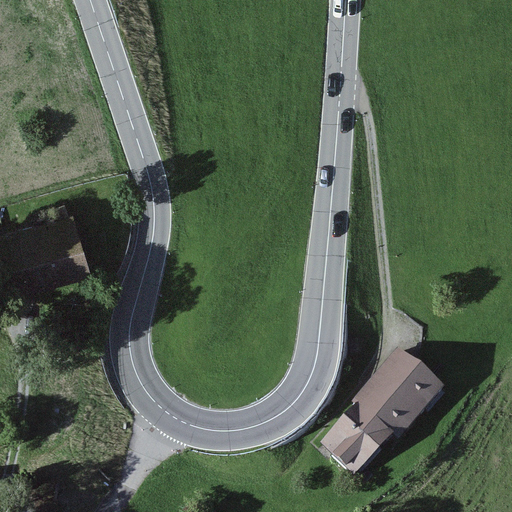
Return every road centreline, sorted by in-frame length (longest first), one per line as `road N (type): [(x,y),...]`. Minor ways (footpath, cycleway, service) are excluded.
road 1 (secondary): [(345,0),(315,366),(287,409),(236,431),(170,416),(136,375),(129,328),(153,205),(90,0)]
road 2 (track): [(375,342),(383,305),(363,110),(341,74)]
